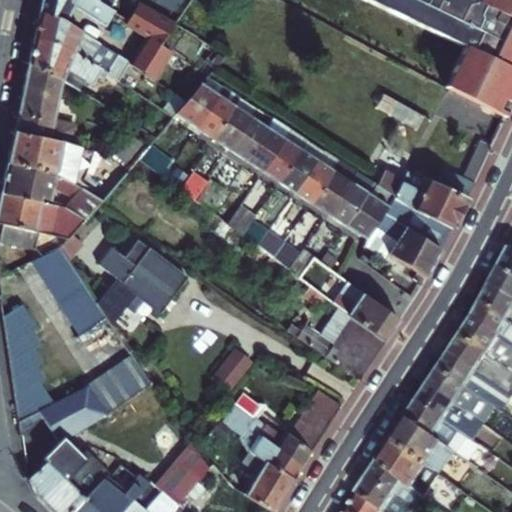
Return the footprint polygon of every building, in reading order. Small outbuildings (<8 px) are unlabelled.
[(40,0),(37,14),(65,25),(71,11),(103,29),(109,19),(120,25),(123,20),(108,11),(89,0),(40,0)] [(89,0),(108,11),(113,0),(89,0)] [(503,121),(511,101),(511,0),(369,0),(368,3),(389,13),(394,4),(410,12),(406,22),(431,34),(435,25),(450,33),(446,42),(463,50),(444,90),(503,121)] [(410,12),(394,4),(389,13),(406,22),(410,12)] [(138,6),(127,25),(143,36),(156,16),(138,6)] [(37,14),(32,38),(71,54),(108,77),(119,84),(130,65),(117,58),(110,69),(93,59),(100,47),(65,25),(37,14)] [(147,39),(160,48),(174,26),(156,16),(143,36),(147,39)] [(450,33),(435,25),(431,34),(446,42),(450,33)] [(26,66),(60,84),(79,93),(84,84),(93,88),(99,78),(104,82),(108,77),(71,54),(32,38),(26,66)] [(160,48),(147,39),(130,65),(144,74),(143,76),(154,82),(164,66),(180,77),(188,66),(160,48)] [(26,66),(12,133),(59,145),(60,145),(63,134),(50,131),(60,84),(26,66)] [(222,89),(206,79),(199,87),(216,98),(222,89)] [(173,117),(194,131),(216,98),(199,87),(185,103),(173,117)] [(222,89),(216,98),(232,110),(239,99),(222,89)] [(194,131),(211,142),(232,110),(216,98),(194,131)] [(239,99),(232,110),(249,120),(256,110),(239,99)] [(211,142),(228,152),(249,120),(232,110),(211,142)] [(256,110),(249,120),(265,131),(272,120),(256,110)] [(228,152),(245,164),(265,131),(249,120),(228,152)] [(289,131),(272,120),(265,131),(282,143),(289,131)] [(245,164),(262,175),(282,143),(265,131),(245,164)] [(289,131),(282,143),(299,154),(307,143),(289,131)] [(12,133),(6,165),(54,174),(73,186),(76,188),(84,173),(90,177),(102,156),(60,145),(59,145),(12,133)] [(262,175),(279,186),(299,154),(282,143),(262,175)] [(307,143),(299,154),(315,164),(323,153),(307,143)] [(392,200),(407,210),(450,231),(459,213),(489,150),(481,146),(477,144),(460,180),(446,172),(437,189),(419,180),(418,173),(411,176),(406,173),(399,183),(375,169),(368,182),(372,185),(388,195),(393,199),(392,200)] [(134,162),(151,174),(161,160),(147,148),(134,162)] [(315,164),(331,175),(339,164),(323,153),(315,164)] [(279,186),(294,196),(315,164),(299,154),(279,186)] [(294,196),(310,206),(331,175),(315,164),(294,196)] [(351,171),(339,164),(331,175),(347,185),(355,174),(351,171)] [(6,165),(0,192),(0,195),(38,204),(39,199),(49,201),(54,174),(6,165)] [(161,169),(155,177),(159,180),(165,172),(161,169)] [(172,178),(165,172),(159,180),(166,185),(172,178)] [(190,174),(178,194),(193,205),(206,185),(190,174)] [(355,174),(347,185),(364,197),(372,185),(368,182),(355,174)] [(331,175),(310,206),(321,213),(326,217),(347,185),(331,175)] [(206,185),(193,205),(207,215),(223,193),(207,183),(206,185)] [(364,197),(347,185),(326,217),(343,228),(364,197)] [(388,195),(372,185),(364,197),(380,207),(388,195)] [(75,195),(65,207),(63,210),(83,222),(100,202),(81,191),(76,188),(73,186),(69,190),(75,195)] [(0,195),(0,246),(32,252),(34,235),(32,235),(38,204),(0,195)] [(364,242),(392,200),(393,199),(388,195),(380,207),(364,197),(343,228),(364,242)] [(407,210),(392,200),(364,242),(423,281),(450,231),(407,210)] [(237,208),(223,228),(239,239),(254,219),(237,208)] [(253,249),(270,262),(283,245),(266,232),(253,249)] [(270,262),(288,275),(301,258),(283,245),(270,262)] [(132,296),(161,318),(188,284),(138,246),(125,263),(112,253),(99,270),(114,281),(96,305),(105,319),(109,326),(132,296)] [(96,305),(60,250),(30,262),(88,351),(114,334),(109,326),(105,319),(96,305)] [(511,279),(511,253),(508,251),(498,270),(511,279)] [(288,275),(296,281),(313,261),(304,254),(301,258),(288,275)] [(296,281),(313,294),(329,272),(313,261),(296,281)] [(511,279),(498,270),(489,287),(511,301),(511,279)] [(397,323),(346,285),(331,307),(351,321),(383,345),(397,323)] [(511,301),(489,287),(480,304),(511,324),(511,301)] [(469,321),(498,340),(506,344),(511,348),(511,324),(480,304),(469,321)] [(1,319),(15,423),(26,418),(37,414),(51,407),(37,385),(43,381),(35,368),(41,364),(32,350),(38,347),(31,334),(35,330),(20,306),(17,308),(16,306),(10,310),(11,312),(1,319)] [(316,335),(307,347),(358,382),(383,345),(351,321),(332,347),(316,335)] [(498,340),(469,321),(459,338),(487,357),(498,340)] [(292,330),(289,335),(295,339),(298,334),(292,330)] [(459,338),(448,354),(477,373),(487,357),(459,338)] [(501,366),(511,349),(511,348),(506,344),(494,361),(501,366)] [(236,353),(213,382),(225,393),(249,363),(236,353)] [(477,373),(448,354),(437,371),(466,390),(477,373)] [(494,361),(488,371),(495,375),(501,366),(494,361)] [(117,374),(135,401),(152,391),(134,364),(117,374)] [(437,371),(426,387),(455,407),(466,390),(437,371)] [(102,382),(120,409),(135,401),(117,374),(102,382)] [(479,399),(489,384),(482,380),(472,395),(479,399)] [(104,418),(105,418),(120,409),(102,382),(86,392),(104,418)] [(455,407),(426,387),(415,404),(457,432),(474,444),(485,427),(455,407)] [(342,407),(319,389),(309,405),(331,422),(342,407)] [(56,444),(104,418),(86,392),(85,391),(51,407),(37,414),(56,444)] [(479,399),(472,395),(468,400),(475,405),(479,399)] [(415,404),(404,420),(446,449),(457,432),(415,404)] [(309,405),(300,418),(323,435),(331,422),(309,405)] [(252,424),(231,406),(217,423),(238,441),(247,430),(252,424)] [(300,418),(287,437),(310,455),(316,444),(323,435),(300,418)] [(446,449),(404,420),(390,442),(438,478),(474,504),(480,495),(471,488),(467,492),(463,488),(467,482),(446,466),(454,455),(446,449)] [(287,437),(285,434),(280,440),(263,427),(261,431),(252,424),(247,430),(301,470),(310,455),(287,437)] [(245,453),(265,466),(293,484),(301,470),(247,430),(238,441),(245,453)] [(25,481),(31,498),(46,511),(71,511),(82,501),(102,481),(64,442),(42,461),(45,464),(25,481)] [(376,462),(420,500),(422,502),(438,478),(390,442),(376,462)] [(190,447),(156,488),(161,493),(204,469),(190,447)] [(413,511),(420,500),(376,462),(366,479),(409,511),(413,511)] [(233,475),(226,486),(231,491),(262,511),(275,511),(293,484),(265,466),(252,487),(233,475)] [(204,469),(161,493),(177,510),(208,473),(204,469)] [(82,501),(71,511),(124,511),(132,504),(147,486),(137,477),(121,496),(105,483),(102,481),(82,501)] [(409,511),(366,479),(355,496),(379,511),(409,511)] [(124,511),(175,511),(177,510),(161,493),(144,511),(141,511),(132,504),(124,511)] [(379,511),(355,496),(345,511),(379,511)]
